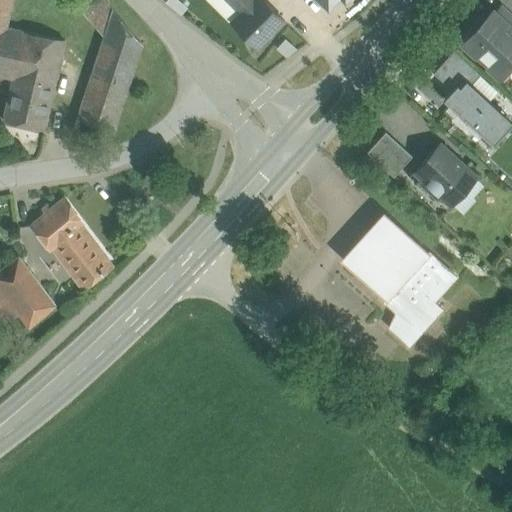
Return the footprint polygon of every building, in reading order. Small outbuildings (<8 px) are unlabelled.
[(12,0),(0,0),(0,26),(6,27),(12,0)] [(141,44),(103,0),(84,0),(77,7),(104,37),(93,71),(129,82),(141,44)] [(239,12),(226,0),(209,0),(230,21),(239,12)] [(226,0),(239,12),(251,0),(226,0)] [(251,0),(239,12),(230,21),(257,48),(284,21),(263,0),(251,0)] [(494,14),(511,30),(511,14),(501,5),(494,14)] [(491,11),(460,46),(497,80),(511,63),(511,30),(494,14),(491,11)] [(6,27),(0,26),(0,75),(12,78),(53,87),(64,41),(6,27)] [(129,82),(115,128),(131,133),(153,61),(141,44),(129,82)] [(129,82),(93,71),(74,131),(110,142),(115,128),(129,82)] [(53,87),(12,78),(3,120),(44,129),(53,87)] [(503,113),(466,79),(459,86),(457,84),(451,90),(458,96),(450,105),(483,135),(503,113)] [(412,155),(385,131),(366,152),(393,176),(412,155)] [(476,176),(440,143),(414,171),(423,180),(420,183),(437,198),(439,195),(450,205),(476,176)] [(64,200),(33,225),(51,249),(81,224),(82,223),(64,200)] [(428,253),(387,215),(386,216),(388,219),(348,263),(346,260),(345,262),(386,299),(384,301),(400,315),(389,327),(408,344),(441,308),(433,301),(456,276),(429,252),(428,253)] [(114,265),(81,224),(51,249),(82,290),(114,265)] [(18,256),(0,269),(0,289),(18,313),(28,327),(55,305),(18,256)] [(18,313),(0,289),(0,313),(6,322),(18,313)]
